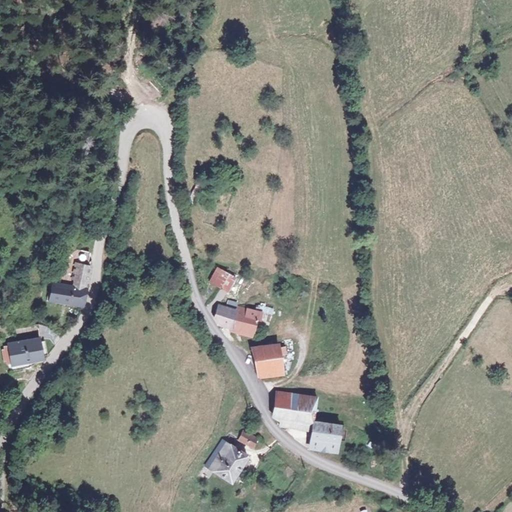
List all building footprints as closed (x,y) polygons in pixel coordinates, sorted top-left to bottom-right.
[(89,267),(75,264),(71,279),(73,280),(72,286),(53,282),(49,300),(79,307),(84,289),(89,267)] [(236,274),(219,265),(210,280),(228,290),(236,274)] [(239,303),(229,300),(226,307),(220,304),(215,315),(222,324),(232,326),(231,330),(241,333),(252,338),(257,329),(254,328),(256,322),(259,323),(261,313),(247,310),(238,308),(239,303)] [(14,327),(18,340),(40,338),(42,337),(41,323),(14,327)] [(18,340),(9,341),(11,361),(42,357),(40,338),(18,340)] [(279,345),(252,347),(255,371),(282,370),(281,355),(286,354),(286,348),(281,348),(279,345)] [(296,394),(276,390),(274,396),(276,396),(283,397),(282,411),(280,417),(311,421),(316,422),(318,399),(296,394)] [(283,397),(276,396),(273,410),(282,411),(283,397)] [(316,422),(311,421),(309,445),(337,448),(340,425),(316,422)] [(259,436),(244,428),(238,437),(253,446),(259,436)] [(248,452),(223,437),(205,465),(211,468),(209,471),(213,474),(215,471),(231,481),(248,452)]
